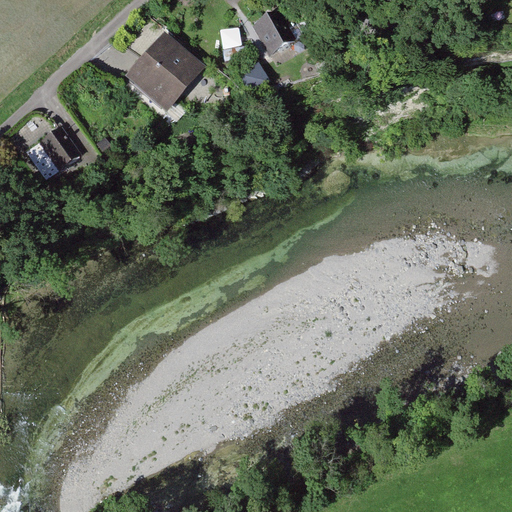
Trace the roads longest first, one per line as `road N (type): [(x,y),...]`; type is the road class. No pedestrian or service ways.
road 1 (track): [(141,0),(0,136)]
road 2 (track): [(482,0),(456,18),(395,33),(332,0)]
